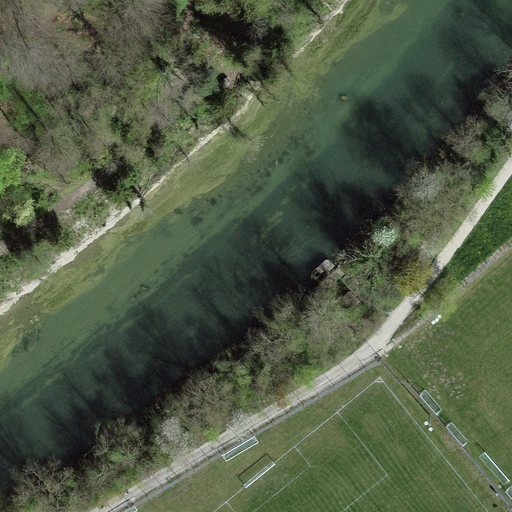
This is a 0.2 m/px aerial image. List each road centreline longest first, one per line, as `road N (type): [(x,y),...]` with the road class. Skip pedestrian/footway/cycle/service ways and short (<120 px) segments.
road 1 (track): [(511,164),(373,348),(99,511)]
road 2 (track): [(0,250),(163,119),(175,51),(195,0)]
